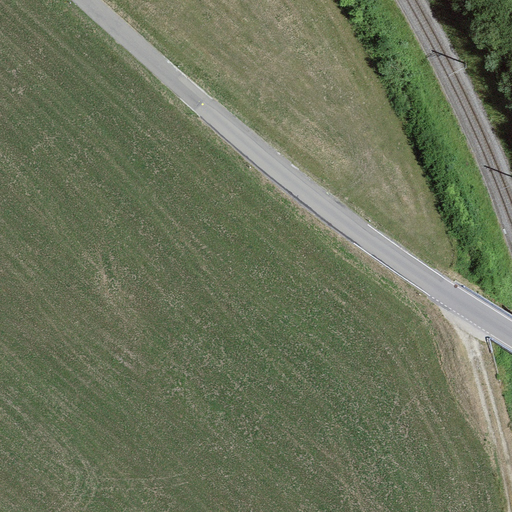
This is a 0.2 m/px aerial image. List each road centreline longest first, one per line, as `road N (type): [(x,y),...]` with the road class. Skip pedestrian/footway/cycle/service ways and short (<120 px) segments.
road 1 (tertiary): [(511,334),(310,195),(85,0)]
road 2 (track): [(511,509),(464,304)]
